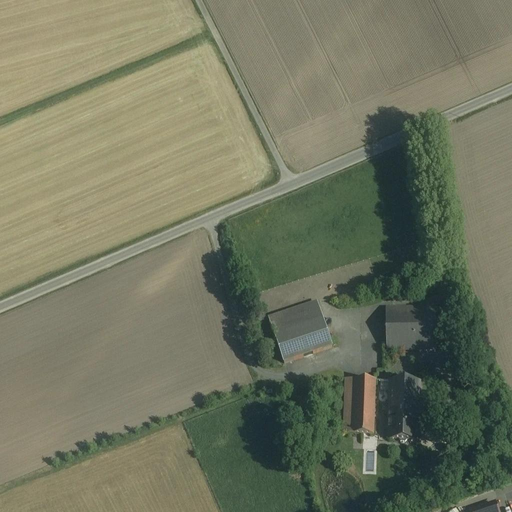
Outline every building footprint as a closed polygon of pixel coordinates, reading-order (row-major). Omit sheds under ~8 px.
[(314,303),(267,319),(283,364),(330,347),(325,332),(321,323),(314,303)] [(432,308),(383,310),(385,353),(434,351),(432,308)] [(477,336),(456,335),(453,372),(473,374),(477,336)] [(387,382),(341,381),(340,442),(371,443),(372,416),(386,416),(387,382)] [(418,382),(387,382),(386,416),(386,419),(376,419),(376,439),(417,440),(418,382)] [(436,462),(444,463),(445,456),(437,455),(436,462)]
